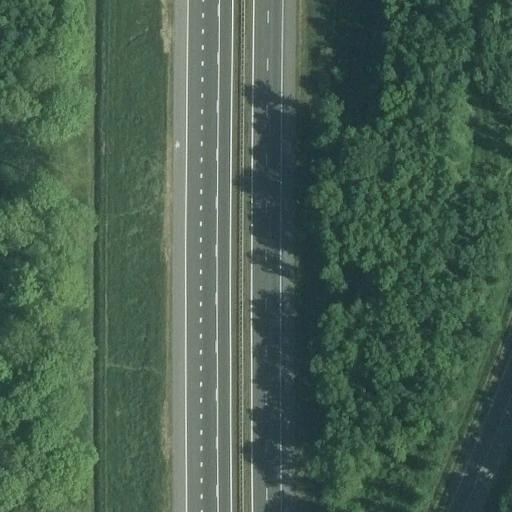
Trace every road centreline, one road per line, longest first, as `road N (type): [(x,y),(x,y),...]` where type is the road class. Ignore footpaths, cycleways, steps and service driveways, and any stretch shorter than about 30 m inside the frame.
road 1 (motorway): [(269,511),(265,0)]
road 2 (motorway): [(219,0),(216,511)]
road 3 (motorway): [(459,511),(511,381)]
